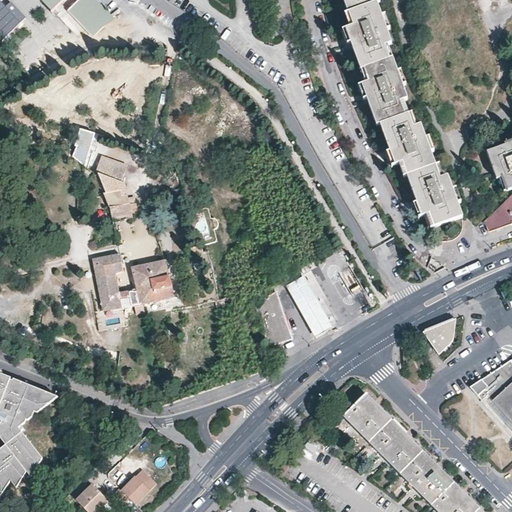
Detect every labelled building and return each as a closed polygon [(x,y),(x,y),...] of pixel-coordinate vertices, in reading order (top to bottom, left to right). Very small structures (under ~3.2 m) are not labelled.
[(0,0),(0,36),(2,39),(26,18),(9,0),(7,0),(3,4),(0,0)] [(62,0),(42,0),(52,10),(62,0)] [(93,34),(110,17),(93,0),(76,0),(68,8),(93,34)] [(93,0),(110,17),(113,15),(98,0),(93,0)] [(392,44),(376,0),(344,0),(354,26),(347,29),(362,71),(366,70),(370,82),(362,85),(378,126),(381,125),(396,165),(404,163),(424,217),(430,214),(435,227),(463,217),(448,176),(441,178),(421,124),(414,127),(409,114),(406,115),(401,102),(408,99),(393,58),(390,60),(385,47),(392,44)] [(82,132),(77,147),(93,153),(98,137),(82,132)] [(511,142),(487,151),(498,179),(502,178),(507,190),(511,188),(511,142)] [(102,156),(99,163),(96,173),(99,174),(122,182),(128,165),(102,156)] [(122,182),(99,174),(113,207),(110,207),(113,221),(132,218),(131,214),(141,212),(140,202),(130,204),(126,183),(122,182)] [(511,197),(484,224),(487,227),(489,233),(511,224),(511,197)] [(216,240),(214,229),(210,229),(208,210),(199,211),(202,242),(216,240)] [(199,246),(188,250),(191,258),(202,254),(199,246)] [(346,253),(342,246),(334,250),(336,254),(341,256),(346,253)] [(121,254),(119,254),(94,259),(98,281),(104,311),(115,308),(116,314),(124,312),(123,307),(128,306),(172,297),(165,261),(133,267),(137,289),(119,293),(116,273),(124,271),(121,254)] [(323,310),(306,276),(289,286),(306,319),(316,337),(333,328),(323,310)] [(293,338),(278,292),(257,304),(271,346),(293,338)] [(454,336),(456,319),(435,328),(423,332),(440,354),(450,343),(452,339),(454,336)] [(511,357),(509,359),(496,368),(497,369),(510,360),(511,362),(511,357)] [(511,362),(510,360),(497,369),(470,387),(481,400),(488,395),(509,419),(511,421),(511,362)] [(0,494),(2,492),(6,497),(14,483),(22,476),(26,481),(30,474),(29,471),(38,463),(41,467),(46,459),(26,433),(29,431),(25,426),(61,397),(60,397),(47,392),(0,372),(0,409),(1,409),(0,412),(0,420),(1,421),(0,422),(0,430),(1,431),(0,432),(0,443),(2,438),(9,446),(0,453),(0,494)] [(483,511),(463,492),(420,448),(367,394),(344,416),(375,447),(395,469),(396,469),(405,478),(437,511),(483,511)] [(441,451),(435,446),(433,448),(438,454),(441,451)] [(38,463),(29,471),(30,474),(34,479),(41,467),(38,463)] [(147,474),(142,470),(136,476),(140,481),(147,474)] [(140,481),(136,476),(122,490),(121,491),(130,499),(136,505),(157,485),(147,474),(140,481)] [(22,476),(14,483),(20,490),(26,481),(22,476)] [(103,495),(92,484),(76,500),(87,511),(98,511),(109,502),(103,495)] [(122,490),(120,488),(113,494),(120,501),(124,505),(130,499),(121,491),(122,490)] [(113,494),(109,490),(103,495),(109,502),(114,507),(120,501),(113,494)]
